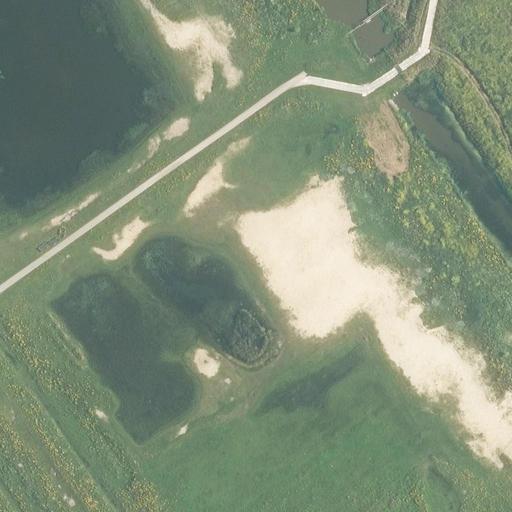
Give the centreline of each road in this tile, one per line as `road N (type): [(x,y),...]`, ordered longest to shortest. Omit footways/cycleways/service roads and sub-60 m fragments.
road 1 (track): [(254,110),(0,287)]
road 2 (track): [(433,0),(421,51),(377,84),(301,77),(254,110)]
